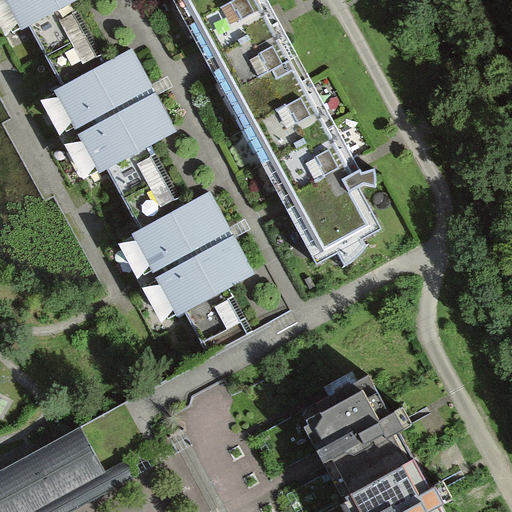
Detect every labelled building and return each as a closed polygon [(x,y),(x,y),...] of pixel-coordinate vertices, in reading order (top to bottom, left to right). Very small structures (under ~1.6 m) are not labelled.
[(3,0),(19,29),(74,0),(3,0)] [(170,0),(313,264),(377,230),(354,187),(363,182),(264,0),(170,0)] [(131,53),(55,93),(74,129),(150,89),(131,53)] [(154,97),(78,138),(96,173),(173,133),(154,97)] [(208,194),(131,235),(150,270),(226,230),(208,194)] [(233,239),(156,279),(175,315),(252,274),(233,239)] [(341,502),(412,463),(366,381),(295,419),(341,502)] [(78,429),(0,470),(0,511),(66,511),(66,510),(129,476),(121,461),(101,471),(78,429)] [(438,511),(412,463),(341,502),(346,511),(438,511)]
